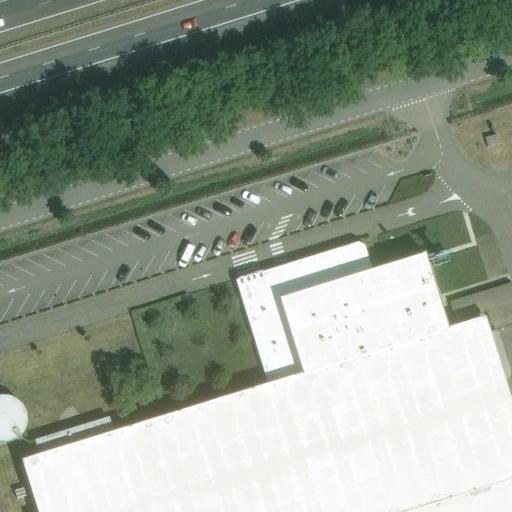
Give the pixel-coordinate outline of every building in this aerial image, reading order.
[(473,122),(475,132),(494,130),(492,119),(473,122)] [(440,306),(430,275),(423,254),(373,270),(367,272),(362,255),(350,248),(238,283),(267,376),(270,385),(165,418),(112,434),(107,418),(53,435),(33,441),(38,457),(22,463),(37,511),(511,511),(511,416),(502,382),(495,360),(482,320),(447,331),(445,324),(432,328),(426,311),(440,306)] [(488,312),(494,329),(511,323),(511,286),(451,304),(457,321),(488,312)] [(440,306),(426,311),(432,328),(445,324),(440,306)] [(5,397),(2,396),(0,396),(0,443),(2,443),(5,443),(7,443),(10,442),(13,441),(16,439),(18,437),(20,435),(22,432),(23,430),(24,427),(25,424),(25,422),(25,419),(25,416),(25,415),(24,413),(23,410),(21,407),(20,405),(17,402),(15,401),(13,399),(10,398),(8,397),(5,397)]
